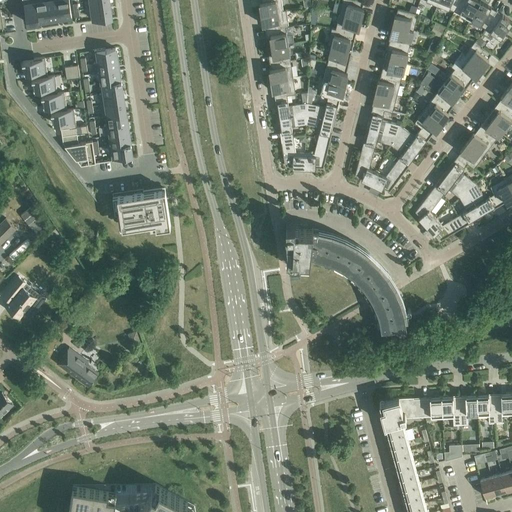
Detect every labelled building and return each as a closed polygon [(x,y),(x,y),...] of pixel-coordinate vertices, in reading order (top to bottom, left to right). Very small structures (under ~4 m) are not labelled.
[(39,21),(35,0),(22,0),(24,11),(26,11),(28,22),(39,21)] [(50,20),(46,0),(35,0),(39,21),(43,20),(43,21),(50,20)] [(60,18),(57,0),(46,0),(50,20),(57,19),(57,18),(60,18)] [(72,17),(69,0),(57,0),(60,18),(64,17),(64,18),(72,17)] [(260,0),(261,1),(262,12),(283,9),(281,0),(260,0)] [(360,17),(362,6),(364,0),(363,0),(342,0),(342,2),(335,2),(333,10),(340,12),(360,17)] [(454,10),(459,0),(438,0),(437,3),(454,10)] [(470,19),(480,1),(479,0),(459,0),(454,10),(470,19)] [(491,7),(480,1),(470,19),(486,28),(497,10),(491,7)] [(110,4),(91,7),(93,20),(102,18),(102,17),(112,16),(110,4)] [(312,5),(311,22),(316,23),(319,7),(312,5)] [(418,13),(416,12),(398,8),(393,24),(413,29),(418,13)] [(286,9),(283,10),(283,9),(262,12),(265,29),(285,26),(288,26),(286,9)] [(502,14),(497,10),(486,28),(499,38),(500,39),(510,26),(509,25),(511,21),(509,20),(509,19),(503,14),(502,14)] [(356,33),(360,17),(340,12),(336,28),(356,33)] [(409,46),(413,29),(393,24),(389,41),(409,46)] [(294,42),(292,34),(287,34),(285,26),(265,29),(267,46),(288,43),(294,42)] [(352,50),(356,33),(336,28),(332,27),(328,44),(332,45),(352,50)] [(492,53),(483,46),(475,40),(465,54),(462,51),(461,52),(481,66),(492,53)] [(405,62),(409,46),(389,41),(385,57),(405,62)] [(290,59),(288,43),(267,46),(270,63),(290,59)] [(348,66),(352,50),(332,45),(328,61),(348,66)] [(118,59),(117,52),(116,52),(116,47),(105,48),(105,47),(94,49),(96,61),(96,62),(118,59)] [(471,80),(481,66),(461,52),(452,65),(471,80)] [(45,56),(34,58),(34,59),(23,61),(23,62),(24,72),(31,71),(32,77),(32,78),(48,76),(48,75),(45,56)] [(401,79),(405,62),(385,57),(381,74),(401,79)] [(119,69),(118,65),(119,65),(118,59),(96,62),(96,61),(94,62),(95,73),(100,72),(119,69)] [(293,76),(290,59),(270,63),(272,79),(293,76)] [(344,82),(346,71),(348,66),(328,61),(324,78),(344,82)] [(78,63),(71,64),(73,77),(80,76),(78,63)] [(71,64),(65,65),(67,78),(73,77),(71,64)] [(461,93),(471,80),(452,65),(451,66),(454,68),(445,81),(461,93)] [(121,78),(120,72),(119,72),(119,69),(100,72),(101,81),(101,82),(122,79),(121,78)] [(55,74),(48,75),(48,76),(32,78),(34,89),(41,88),(42,94),(42,95),(57,92),(55,74)] [(397,95),(401,79),(381,74),(377,90),(397,95)] [(295,93),(293,76),(272,79),(275,96),(287,94),(295,93)] [(340,99),(344,82),(324,78),(320,94),(328,96),(340,99)] [(123,90),(121,79),(122,79),(101,82),(101,81),(100,82),(102,92),(102,93),(123,90)] [(451,107),(461,93),(445,81),(435,95),(451,107)] [(511,90),(509,88),(498,101),(511,111),(511,90)] [(125,100),(123,90),(102,93),(102,92),(99,93),(101,104),(125,100)] [(392,111),(397,95),(377,90),(372,106),(384,109),(392,111)] [(64,91),(57,92),(42,95),(44,106),(51,105),(51,111),(67,109),(64,91)] [(307,113),(307,102),(288,104),(287,94),(275,96),(278,117),(307,113)] [(441,121),(448,111),(451,107),(435,95),(424,108),(441,121)] [(335,119),(340,99),(328,96),(325,106),(307,102),(307,113),(335,119)] [(126,111),(125,100),(101,104),(103,115),(105,115),(105,114),(126,111)] [(511,117),(511,111),(498,101),(488,115),(504,127),(511,117)] [(382,119),(384,109),(372,106),(367,127),(395,134),(400,124),(382,119)] [(74,108),(67,109),(51,111),(51,112),(52,112),(53,123),(60,122),(61,128),(69,127),(70,133),(70,134),(77,133),(88,131),(87,124),(76,125),(74,108)] [(431,134),(441,121),(424,108),(414,122),(421,127),(431,134)] [(128,121),(126,111),(105,114),(105,115),(106,124),(128,121)] [(293,136),(292,126),(306,124),(307,113),(278,117),(281,138),(293,136)] [(330,140),(335,119),(307,113),(306,124),(320,127),(318,137),(330,140)] [(504,127),(488,115),(478,128),(494,141),(504,127)] [(129,131),(128,121),(106,124),(104,124),(106,135),(108,135),(129,131)] [(419,151),(431,134),(421,127),(415,135),(400,124),(395,134),(419,151)] [(390,144),(395,134),(367,127),(362,147),(374,150),(376,140),(390,144)] [(494,141),(478,128),(467,142),(484,154),(494,141)] [(131,141),(129,131),(108,135),(109,145),(131,142),(131,141)] [(79,142),(77,133),(70,134),(70,133),(62,134),(63,142),(81,164),(82,164),(82,163),(73,153),(86,151),(88,163),(96,162),(92,140),(79,142)] [(406,168),(419,151),(395,134),(390,144),(402,152),(396,161),(406,168)] [(293,136),(281,138),(285,165),(293,165),(293,167),(304,168),(305,155),(296,154),(293,136)] [(314,155),(305,155),(304,168),(316,168),(316,166),(323,166),(330,140),(318,137),(314,155)] [(132,153),(131,142),(109,145),(112,160),(123,158),(122,155),(132,153)] [(484,154),(467,142),(457,155),(467,162),(474,167),(484,154)] [(374,150),(362,147),(355,173),(362,177),(361,179),(371,184),(377,172),(369,168),(374,150)] [(461,171),(467,162),(457,155),(445,172),(467,189),(476,182),(461,171)] [(385,176),(377,172),(371,184),(382,189),(383,187),(390,190),(406,168),(396,161),(385,176)] [(467,189),(445,172),(432,189),(441,196),(448,188),(459,197),(467,189)] [(501,204),(511,196),(511,189),(505,177),(490,186),(494,193),(501,204)] [(482,214),(501,204),(494,193),(485,198),(476,182),(467,189),(482,214)] [(171,224),(165,188),(118,195),(120,211),(126,210),(128,225),(153,221),(153,226),(171,224)] [(430,211),(441,196),(432,189),(415,210),(428,225),(436,217),(430,211)] [(464,225),(482,214),(467,189),(459,197),(467,209),(458,215),(464,225)] [(441,239),(464,225),(458,215),(442,224),(436,217),(428,225),(441,239)] [(0,243),(16,227),(6,217),(0,222),(0,243)] [(328,233),(318,231),(319,228),(313,227),(307,227),(307,225),(295,225),(295,222),(286,222),(287,228),(288,231),(285,232),(288,252),(287,258),(289,259),(290,263),(301,262),(301,258),(310,258),(311,254),(314,254),(314,256),(322,257),(330,260),(338,264),(346,268),(353,273),(359,279),(364,285),(369,293),(374,299),(376,306),(379,313),(380,320),(381,328),(406,325),(404,311),(402,304),(400,298),(397,291),(395,286),(391,279),(385,271),(379,263),(371,256),(364,250),(355,245),(347,240),(337,236),(328,233)] [(20,275),(5,295),(17,304),(13,309),(22,316),(30,305),(34,308),(42,298),(29,289),(33,284),(20,275)] [(89,318),(95,312),(88,304),(82,310),(89,318)] [(69,346),(57,362),(89,385),(99,372),(87,363),(88,361),(69,346)] [(511,410),(511,391),(501,392),(501,393),(495,394),(496,422),(503,421),(503,411),(511,410)] [(0,415),(13,403),(2,392),(0,393),(0,415)] [(478,413),(477,393),(465,394),(465,395),(459,396),(461,423),(468,423),(467,413),(478,413)] [(496,422),(495,394),(489,394),(489,393),(477,393),(478,413),(489,412),(489,422),(496,422)] [(442,414),(442,395),(430,396),(430,397),(424,397),(425,415),(442,414)] [(461,423),(459,396),(453,396),(453,395),(442,395),(442,414),(453,414),(454,424),(461,423)] [(419,416),(418,398),(414,398),(414,396),(399,397),(399,396),(380,402),(384,416),(385,423),(403,418),(402,417),(406,416),(419,416)] [(427,511),(403,418),(385,423),(409,511),(427,511)] [(449,450),(444,450),(445,459),(462,455),(462,443),(449,443),(449,450)] [(508,456),(507,450),(505,446),(499,448),(502,458),(508,456)] [(511,487),(511,469),(501,472),(506,489),(511,487)] [(506,489),(501,472),(491,475),(496,492),(506,489)] [(496,492),(491,475),(480,478),(485,495),(496,492)] [(190,511),(194,505),(195,503),(156,483),(140,511),(113,511),(117,491),(73,484),(68,511),(190,511)]
